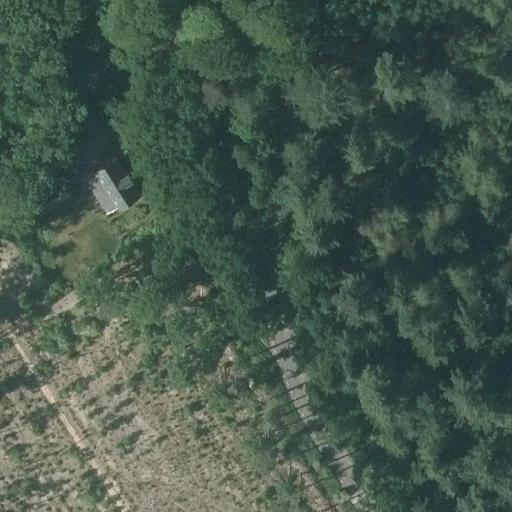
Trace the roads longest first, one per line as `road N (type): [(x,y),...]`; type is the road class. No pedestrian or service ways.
road 1 (tertiary): [(372,511),(286,376),(271,312),(275,215),(312,0)]
road 2 (unclassified): [(36,0),(85,86),(218,0)]
